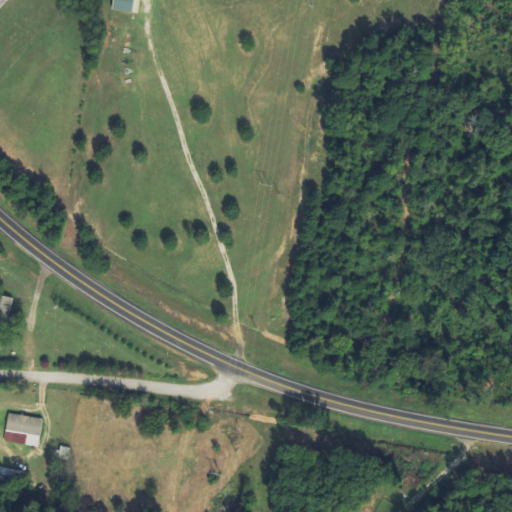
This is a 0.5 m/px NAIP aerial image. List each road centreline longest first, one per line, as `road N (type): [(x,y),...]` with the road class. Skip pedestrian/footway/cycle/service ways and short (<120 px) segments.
road 1 (tertiary): [(0,216),(94,291),(267,384),(511,436)]
road 2 (residential): [(0,377),(199,393),(220,386),(233,369)]
